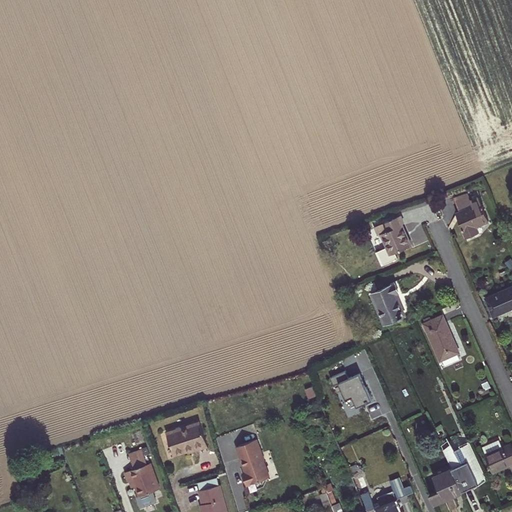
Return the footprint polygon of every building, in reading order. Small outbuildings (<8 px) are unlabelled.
[(459,221),(467,239),(479,233),(476,227),(490,221),(484,208),(485,207),(484,205),(483,206),(479,197),(471,201),(470,197),(468,194),(454,200),(460,213),(463,220),(459,221)] [(391,255),(412,246),(402,225),(404,224),(401,216),(375,227),(379,235),(382,234),(391,255)] [(372,292),(385,324),(398,318),(399,319),(403,317),(403,316),(404,315),(395,292),(398,291),(395,283),(372,292)] [(511,286),(486,298),(494,316),(511,308),(511,307),(511,286)] [(427,330),(441,361),(443,360),(445,366),(460,359),(457,353),(459,353),(443,315),(431,320),(430,317),(424,319),(426,323),(424,323),(427,330)] [(362,356),(351,361),(354,368),(365,363),(362,356)] [(345,371),(330,378),(334,386),(339,383),(346,400),(352,397),(357,407),(372,400),(360,373),(349,378),(345,371)] [(332,423),(343,418),(336,399),(324,404),(332,423)] [(172,449),(174,454),(191,448),(192,451),(208,446),(200,422),(167,433),(170,444),(169,444),(171,449),(172,449)] [(304,433),(309,445),(315,443),(310,430),(304,433)] [(257,438),(237,446),(241,458),(240,459),(243,467),(244,467),(246,472),(243,473),(247,485),(270,477),(264,460),(265,460),(257,438)] [(429,493),(434,505),(487,480),(469,442),(455,451),(448,439),(440,446),(450,468),(432,476),(438,489),(429,493)] [(482,446),(485,454),(499,448),(496,440),(482,446)] [(511,466),(511,465),(511,445),(511,443),(499,448),(485,454),(493,472),(510,464),(511,466)] [(142,448),(129,453),(132,460),(145,455),(142,448)] [(132,460),(135,468),(125,472),(129,480),(133,479),(139,495),(160,488),(151,462),(148,463),(145,455),(132,460)] [(358,465),(348,469),(351,476),(361,473),(358,465)] [(200,490),(219,485),(217,476),(198,481),(200,490)] [(361,494),(368,511),(402,511),(397,499),(414,492),(411,485),(404,488),(400,477),(390,481),(394,491),(377,497),(380,505),(374,507),(368,491),(361,494)] [(226,511),(219,485),(200,490),(204,504),(202,504),(203,511),(226,511)] [(320,494),(324,504),(331,501),(326,489),(326,488),(322,490),(323,493),(320,494)] [(331,501),(331,503),(336,501),(331,488),(326,489),(331,501)] [(324,504),(327,511),(335,511),(333,505),(331,503),(331,501),(324,504)] [(342,511),(339,503),(337,503),(333,505),(335,511),(342,511)]
